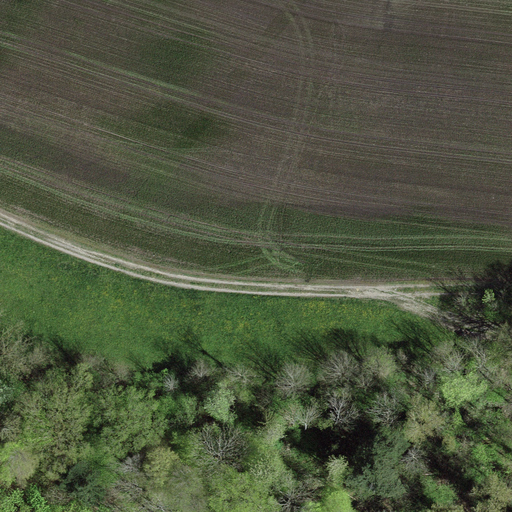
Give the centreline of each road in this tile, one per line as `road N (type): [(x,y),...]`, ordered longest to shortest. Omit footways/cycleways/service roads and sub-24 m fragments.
road 1 (track): [(511,331),(351,289),(200,284),(108,264),(0,217)]
road 2 (track): [(351,289),(511,293)]
